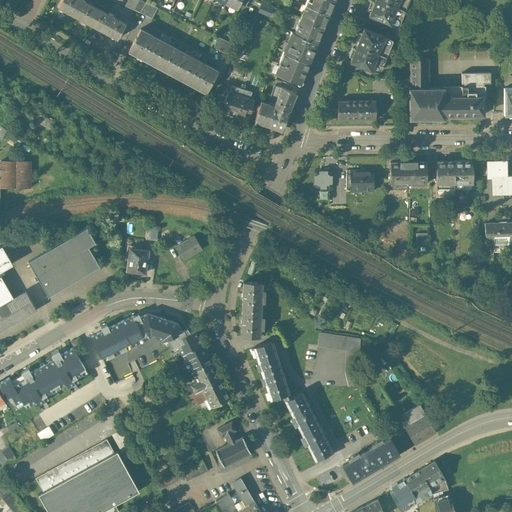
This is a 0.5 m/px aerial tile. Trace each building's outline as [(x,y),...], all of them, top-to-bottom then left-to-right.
[(87,22),(95,7),(83,1),(84,0),(83,0),(60,0),(57,7),(87,22)] [(227,0),(226,3),(237,9),(240,3),(241,0),(227,0)] [(334,0),(333,0),(307,0),(305,5),(329,14),(334,0)] [(397,6),(382,0),(374,0),(368,15),(370,16),(390,24),(393,16),(397,6)] [(407,1),(403,0),(399,0),(397,6),(393,16),(400,18),(407,1)] [(157,8),(146,2),(140,13),(152,18),(157,8)] [(259,11),(273,15),(275,5),(261,2),(259,11)] [(329,14),(305,5),(300,19),(323,28),(329,14)] [(95,7),(87,22),(116,38),(124,23),(112,17),(113,16),(108,13),(107,14),(95,7)] [(323,28),(300,19),(294,33),(317,42),(323,28)] [(294,28),(284,25),(283,29),(291,32),(293,33),(294,28)] [(357,44),(378,52),(382,45),(385,37),(384,36),(363,28),(357,44)] [(156,63),(167,40),(161,37),(159,40),(151,35),(152,35),(141,29),(129,51),(137,55),(138,53),(144,56),(143,58),(143,59),(145,57),(156,63)] [(293,33),(291,32),(290,34),(293,34),(289,43),(287,43),(283,52),(309,62),(317,42),(294,33),(293,33)] [(235,45),(217,36),(213,48),(231,56),(235,45)] [(183,78),(194,55),(186,50),(185,53),(173,47),(174,44),(167,40),(156,63),(168,69),(167,72),(168,72),(169,70),(183,78)] [(378,52),(357,44),(350,62),(360,66),(371,70),(374,62),(378,52)] [(388,47),(382,45),(378,52),(374,62),(381,65),(388,47)] [(309,62),(283,52),(279,64),(275,72),(277,73),(301,83),(309,62)] [(194,55),(183,78),(199,86),(198,88),(206,93),(218,71),(205,64),(198,60),(199,57),(194,55)] [(429,59),(411,59),(411,86),(429,86),(429,59)] [(279,64),(270,60),(267,69),(275,72),(279,64)] [(275,72),(267,69),(265,74),(275,78),(277,73),(275,72)] [(489,72),(461,73),(461,83),(464,83),(464,86),(442,86),(444,86),(444,96),(483,96),(485,96),(485,86),(483,85),(483,82),(489,82),(489,72)] [(18,82),(4,76),(0,84),(15,90),(18,82)] [(299,87),(283,81),(281,86),(296,92),(299,87)] [(399,83),(388,82),(388,93),(399,93),(399,83)] [(240,89),(232,86),(230,92),(228,91),(222,110),(242,117),(244,110),(249,112),(253,101),(248,99),(251,92),(244,90),(245,86),(242,85),(240,89)] [(274,85),(268,104),(274,106),(281,87),(274,85)] [(296,92),(281,86),(281,87),(274,106),(268,125),(282,130),(290,110),(289,110),(296,92)] [(411,86),(409,87),(409,118),(444,118),(444,115),(483,115),(483,96),(444,96),(444,86),(442,86),(429,86),(411,86)] [(356,119),(356,100),(337,100),(337,119),(356,119)] [(375,118),(375,100),(356,100),(356,119),(375,118)] [(268,104),(261,102),(255,121),(268,125),(274,106),(268,104)] [(53,120),(35,112),(32,120),(49,128),(53,120)] [(1,170),(0,169),(0,187),(30,188),(31,161),(1,161),(1,170)] [(498,193),(498,161),(487,161),(488,176),(492,176),(493,193),(498,193)] [(498,161),(498,193),(511,192),(511,177),(510,177),(510,175),(506,175),(506,161),(498,161)] [(409,184),(408,162),(391,162),(391,169),(391,184),(409,184)] [(426,168),(426,162),(408,162),(409,184),(427,184),(427,168),(426,168)] [(455,183),(454,162),(438,162),(438,168),(437,168),(437,188),(455,188),(455,183)] [(472,162),(454,162),(455,183),(463,183),(463,188),(470,188),(470,183),(473,183),(473,167),(472,167),(472,162)] [(332,170),(314,170),(314,188),(332,188),(332,170)] [(373,170),(346,170),(346,191),(373,191),(373,170)] [(478,193),(469,193),(469,204),(478,204),(478,193)] [(497,223),(485,224),(485,242),(479,243),(480,253),(511,251),(511,222),(509,223),(497,223)] [(87,227),(28,261),(48,296),(100,266),(88,247),(95,243),(87,227)] [(426,234),(416,234),(416,243),(426,244),(426,234)] [(193,235),(175,246),(183,259),(201,249),(193,235)] [(0,276),(0,270),(12,264),(1,245),(0,245),(0,330),(36,309),(26,290),(25,291),(13,298),(0,276)] [(148,251),(126,248),(125,259),(128,259),(126,270),(145,273),(148,251)] [(262,282),(243,282),(242,309),(261,310),(262,282)] [(261,310),(242,309),(241,336),(260,337),(261,310)] [(137,318),(147,338),(151,336),(160,339),(162,342),(183,332),(178,323),(147,313),(137,318)] [(93,335),(105,358),(147,338),(137,318),(136,315),(93,335)] [(174,340),(181,354),(202,344),(195,330),(174,340)] [(360,340),(319,334),(318,345),(347,349),(345,371),(349,385),(361,383),(358,371),(360,340)] [(262,373),(280,367),(272,341),(254,347),(262,373)] [(202,344),(181,354),(186,363),(187,363),(191,372),(192,372),(211,362),(202,344)] [(82,374),(81,371),(85,369),(73,347),(61,354),(58,350),(51,354),(54,358),(42,365),(54,387),(59,385),(60,387),(66,384),(68,387),(75,383),(73,379),(82,374)] [(211,362),(192,372),(197,382),(192,384),(195,392),(202,388),(220,379),(211,362)] [(54,387),(42,365),(31,372),(28,368),(22,372),(25,378),(13,385),(9,378),(0,383),(0,392),(6,403),(13,399),(15,403),(21,400),(24,405),(28,402),(30,405),(36,401),(38,405),(45,401),(42,397),(52,391),(51,389),(54,387)] [(271,399),(289,393),(280,367),(262,373),(271,399)] [(220,379),(202,388),(206,396),(212,406),(229,398),(220,379)] [(202,388),(195,392),(189,395),(191,400),(197,403),(205,399),(206,396),(202,388)] [(296,420),(312,412),(302,392),(286,400),(296,420)] [(178,401),(169,405),(171,410),(180,405),(178,401)] [(419,404),(404,413),(409,422),(425,413),(419,404)] [(306,440),(322,432),(312,412),(296,420),(306,440)] [(425,413),(409,422),(411,425),(405,428),(415,444),(422,439),(435,432),(425,413)] [(16,422),(7,427),(10,432),(19,426),(16,422)] [(232,422),(217,429),(221,437),(233,431),(236,430),(232,422)] [(41,439),(54,434),(51,425),(38,431),(41,439)] [(113,433),(118,445),(127,441),(121,429),(113,433)] [(237,440),(233,431),(225,435),(229,443),(216,450),(218,453),(217,454),(222,463),(224,466),(251,453),(243,437),(237,440)] [(316,460),(332,451),(322,432),(306,440),(316,460)] [(399,453),(389,435),(366,449),(377,466),(399,453)] [(85,450),(48,471),(47,471),(35,478),(43,491),(38,494),(48,511),(117,511),(118,511),(114,504),(139,491),(117,451),(114,452),(106,439),(86,450),(85,450)] [(9,446),(1,452),(10,463),(16,459),(9,446)] [(377,466),(366,449),(344,462),(354,480),(377,466)] [(10,463),(1,452),(0,453),(0,462),(3,467),(10,463)] [(202,459),(181,470),(185,478),(187,482),(208,472),(202,459)] [(434,460),(419,469),(429,487),(444,478),(434,460)] [(180,468),(158,479),(163,489),(185,478),(181,470),(180,468)] [(419,469),(404,478),(415,496),(419,493),(422,498),(427,494),(425,490),(430,487),(429,487),(419,469)] [(254,502),(240,478),(235,481),(240,490),(237,492),(246,507),(254,502)] [(404,478),(391,485),(394,490),(390,492),(399,508),(415,498),(415,496),(404,478)] [(444,478),(429,487),(430,487),(431,493),(447,488),(444,478)] [(8,484),(0,490),(0,494),(3,497),(12,490),(8,484)] [(12,490),(3,497),(7,503),(16,495),(12,490)] [(246,507),(237,492),(230,497),(237,508),(239,511),(246,507)] [(228,493),(216,501),(222,511),(231,511),(237,508),(230,497),(228,493)] [(16,495),(7,503),(11,508),(21,501),(16,495)] [(454,511),(450,496),(434,500),(437,511),(454,511)] [(382,511),(377,499),(366,504),(368,511),(382,511)] [(21,501),(11,508),(14,511),(17,511),(25,506),(21,501)] [(193,502),(177,510),(177,511),(196,511),(198,511),(193,502)] [(260,511),(254,502),(246,507),(239,511),(260,511)]
